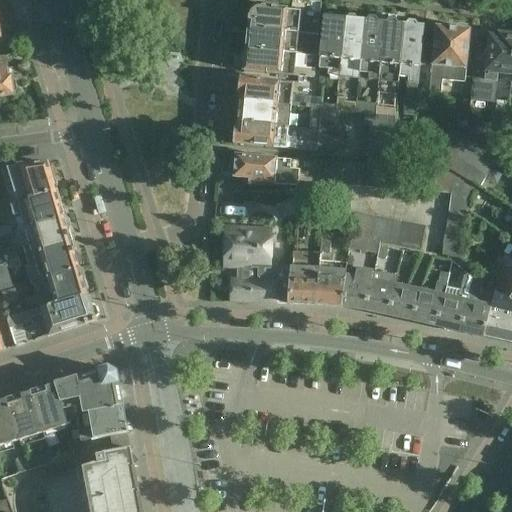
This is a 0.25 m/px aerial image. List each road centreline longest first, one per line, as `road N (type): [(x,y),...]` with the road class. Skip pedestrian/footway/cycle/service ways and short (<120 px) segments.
road 1 (tertiary): [(511,379),(357,345),(150,336)]
road 2 (residential): [(212,0),(191,227),(127,246)]
road 3 (tertiary): [(150,336),(0,380)]
road 4 (tertiary): [(94,129),(55,0)]
road 5 (tertiary): [(127,246),(94,129)]
